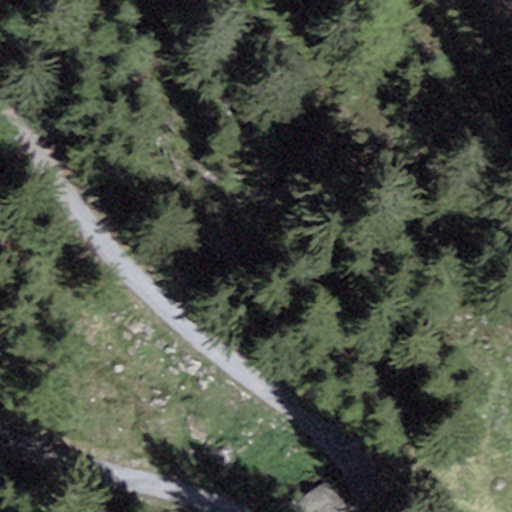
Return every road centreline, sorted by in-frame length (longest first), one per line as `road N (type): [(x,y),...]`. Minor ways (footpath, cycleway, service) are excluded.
road 1 (track): [(372,511),(360,470),(336,441),(219,359),(155,299),(85,225),(0,104)]
road 2 (track): [(0,438),(229,511)]
